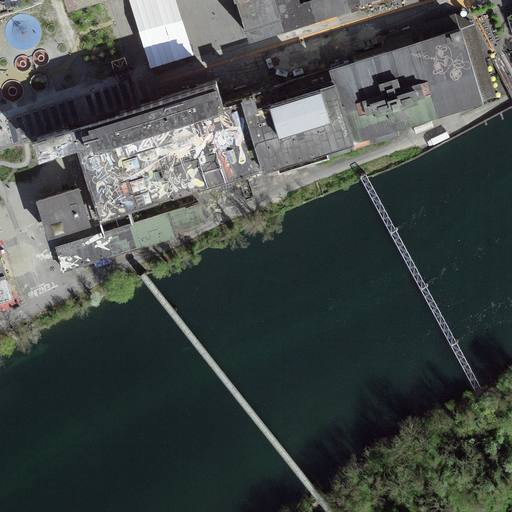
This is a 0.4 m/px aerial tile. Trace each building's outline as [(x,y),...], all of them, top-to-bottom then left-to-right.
[(89,2),(94,0),(66,0),(69,8),(89,2)] [(236,0),(248,37),(291,22),(363,0),(236,0)] [(496,96),(474,25),(469,26),(221,102),(215,81),(96,118),(32,139),(37,152),(61,148),(67,164),(78,161),(75,151),(78,150),(82,161),(79,162),(80,164),(82,163),(86,174),(84,175),(84,177),(86,176),(89,185),(87,186),(88,188),(90,187),(99,217),(136,206),(137,210),(145,208),(143,204),(274,163),(278,174),(328,158),(328,157),(397,137),(395,130),(485,103),(484,100),(491,98),(496,96)] [(32,139),(96,118),(96,117),(95,115),(146,98),(145,93),(143,87),(139,78),(137,71),(136,71),(128,74),(0,115),(0,149),(24,142),(32,139)] [(230,197),(227,186),(218,189),(221,199),(230,197)] [(56,232),(56,231),(80,224),(83,222),(85,218),(85,214),(79,194),(77,191),(74,190),(72,189),(69,190),(45,197),(42,199),(40,203),(40,207),(46,227),(48,230),(51,231),(53,232),(56,232)] [(204,222),(198,203),(55,247),(63,270),(176,235),(175,231),(204,222)] [(0,256),(0,298),(11,295),(5,275),(12,272),(13,276),(23,273),(22,269),(29,267),(24,249),(0,256)]
